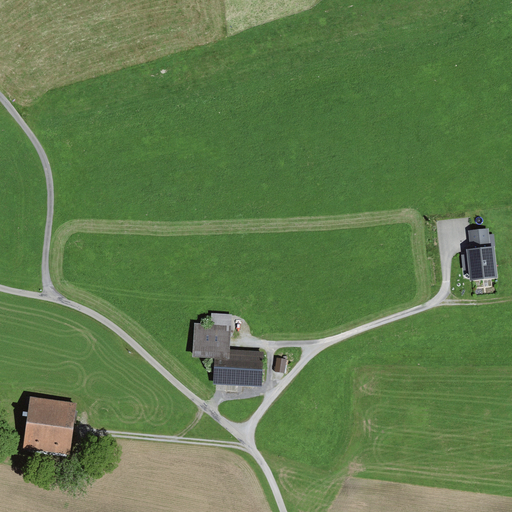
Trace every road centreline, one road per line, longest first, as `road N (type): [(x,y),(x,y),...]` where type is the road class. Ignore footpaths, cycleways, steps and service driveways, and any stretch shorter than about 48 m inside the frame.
road 1 (unclassified): [(285,511),(243,438),(96,317),(0,288)]
road 2 (track): [(450,228),(446,296),(305,358),(243,438)]
road 3 (track): [(51,299),(46,161),(0,93)]
road 4 (track): [(91,433),(254,451)]
